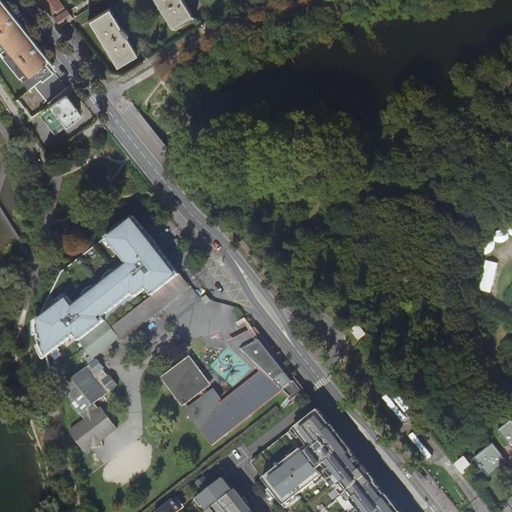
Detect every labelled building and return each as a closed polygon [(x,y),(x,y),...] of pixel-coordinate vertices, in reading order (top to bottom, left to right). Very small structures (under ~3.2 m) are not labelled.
[(0,0),(0,2),(20,27),(22,25),(1,0),(0,0)] [(41,0),(52,13),(67,4),(63,0),(41,0)] [(157,0),(176,31),(196,19),(185,1),(185,0),(157,0)] [(0,2),(0,41),(20,27),(0,2)] [(70,8),(55,17),(62,26),(78,17),(70,8)] [(110,8),(91,20),(118,66),(138,54),(127,36),(128,33),(122,26),(110,8)] [(20,27),(55,71),(57,69),(22,25),(20,27)] [(20,27),(0,41),(0,49),(29,87),(42,78),(43,80),(55,71),(20,27)] [(40,112),(53,136),(79,116),(67,95),(40,112)] [(107,234),(127,261),(72,303),(66,294),(56,302),(52,297),(45,310),(41,313),(37,322),(44,355),(47,352),(75,331),(83,326),(85,329),(101,316),(133,292),(149,280),(173,263),(135,213),(107,234)] [(173,263),(149,280),(133,292),(136,296),(147,287),(151,284),(156,291),(179,275),(181,273),(173,263)] [(79,339),(84,347),(92,356),(118,336),(120,339),(188,287),(179,275),(156,291),(153,294),(109,327),(104,320),(80,338),(79,339)] [(147,287),(153,294),(156,291),(151,284),(147,287)] [(133,292),(101,316),(104,320),(136,296),(133,292)] [(83,326),(75,331),(80,338),(104,320),(101,316),(85,329),(83,326)] [(36,324),(36,333),(38,340),(41,351),(44,355),(37,322),(36,324)] [(220,411),(228,431),(281,390),(292,400),(304,390),(255,329),(249,332),(237,338),(236,346),(261,370),(266,374),(220,411)] [(75,377),(74,380),(71,380),(63,386),(64,389),(74,402),(71,404),(80,415),(81,414),(85,420),(70,431),(86,452),(93,448),(91,436),(99,435),(101,441),(117,429),(101,407),(99,408),(95,403),(107,394),(105,392),(109,389),(111,391),(117,385),(110,376),(108,377),(103,370),(104,368),(98,359),(75,377)] [(163,378),(183,405),(189,401),(190,400),(190,399),(190,398),(190,396),(191,395),(192,396),(194,397),(197,395),(201,399),(187,410),(201,430),(221,399),(220,399),(213,389),(208,393),(205,388),(208,387),(209,386),(209,384),(209,383),(209,382),(206,378),(203,378),(202,378),(201,376),(201,375),(202,374),(201,373),(201,372),(200,371),(199,371),(197,371),(194,373),(191,369),(193,368),(194,367),(194,366),(194,364),(194,363),(192,360),(191,359),(190,359),(188,359),(179,365),(179,368),(179,369),(177,371),(175,369),(163,378)] [(201,430),(212,445),(229,433),(228,431),(220,411),(266,374),(261,370),(223,401),(222,398),(220,399),(221,399),(201,430)] [(401,511),(320,408),(251,462),(290,511),(401,511)] [(499,430),(510,444),(511,446),(511,420),(499,430)] [(91,436),(93,448),(102,446),(101,441),(99,435),(91,436)] [(475,458),(490,477),(508,462),(500,452),(493,443),(475,458)] [(508,462),(511,467),(511,446),(510,444),(500,452),(508,462)] [(448,452),(447,453),(449,456),(453,453),(448,446),(445,448),(448,452)] [(223,478),(194,501),(202,511),(253,511),(232,486),(230,487),(223,478)] [(180,511),(182,510),(173,499),(156,511),(180,511)]
